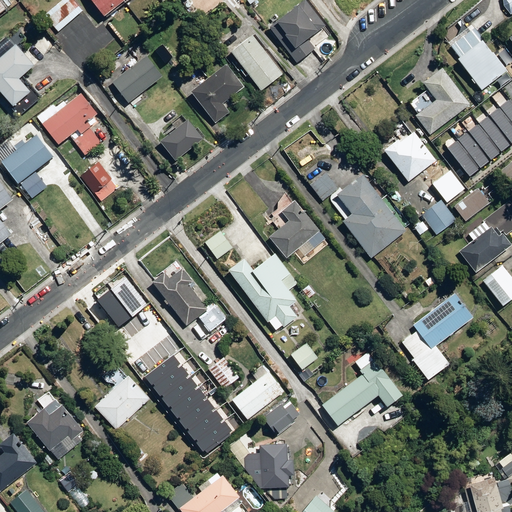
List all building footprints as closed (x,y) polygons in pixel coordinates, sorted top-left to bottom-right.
[(57,33),(82,13),(72,0),(60,0),(42,15),(57,33)] [(87,0),(102,19),(127,0),(87,0)] [(306,41),(324,27),(303,2),(267,30),(296,66),(314,51),(306,41)] [(458,58),(455,60),(480,91),(504,71),(482,44),(484,42),(473,29),(450,47),(458,58)] [(281,76),(251,38),(230,55),(260,93),(281,76)] [(155,51),(167,69),(178,61),(166,44),(155,51)] [(29,95),(17,81),(32,68),(14,46),(0,57),(0,95),(12,109),(29,95)] [(127,105),(160,79),(143,58),(111,84),(127,105)] [(242,89),(224,67),(189,94),(214,125),(229,114),(222,105),(242,89)] [(468,106),(440,69),(420,84),(433,101),(413,117),(428,136),(468,106)] [(79,137),(90,128),(86,123),(95,115),(80,96),(67,106),(64,102),(57,108),(54,104),(35,119),(58,147),(76,132),(79,137)] [(511,104),(508,100),(499,108),(511,124),(511,104)] [(511,144),(511,143),(511,124),(499,108),(488,116),(511,144)] [(511,144),(488,116),(478,124),(501,152),(511,144)] [(175,159),(200,139),(186,122),(161,141),(175,159)] [(491,160),(501,152),(478,124),(468,132),(491,160)] [(491,160),(468,132),(457,140),(480,169),(491,160)] [(395,140),(381,151),(406,183),(434,162),(411,133),(398,143),(395,140)] [(52,159),(36,137),(0,163),(17,185),(19,183),(34,172),(52,159)] [(471,176),(480,169),(457,141),(447,148),(470,177),(471,176)] [(501,187),(511,177),(511,162),(493,178),(501,187)] [(117,188),(98,163),(81,176),(99,201),(117,188)] [(429,194),(447,180),(439,170),(422,184),(429,194)] [(31,199),(46,188),(34,172),(19,183),(31,199)] [(336,189),(325,173),(309,185),(321,200),(336,189)] [(340,223),(369,259),(405,231),(360,175),(334,196),(349,215),(340,223)] [(0,211),(12,202),(0,185),(0,211)] [(479,186),(452,207),(463,222),(491,201),(479,186)] [(454,220),(439,200),(419,215),(434,235),(454,220)] [(325,241),(292,202),(280,213),(287,222),(267,238),(285,259),(297,249),(304,258),(325,241)] [(457,252),(474,273),(510,246),(501,234),(500,235),(499,233),(501,231),(504,236),(511,230),(511,206),(509,202),(467,233),(472,241),(457,252)] [(0,244),(10,237),(0,223),(0,244)] [(233,249),(220,233),(204,244),(217,261),(233,249)] [(241,259),(226,271),(266,323),(274,317),(283,328),(296,318),(287,307),(294,301),(287,291),(296,284),(273,254),(250,271),(241,259)] [(481,281),(501,306),(511,298),(511,280),(501,266),(481,281)] [(161,273),(149,282),(185,327),(206,310),(187,286),(191,283),(179,269),(167,279),(161,273)] [(111,289),(133,317),(148,306),(126,278),(111,289)] [(307,284),(300,290),(309,300),(316,294),(307,284)] [(133,317),(111,289),(97,300),(118,328),(133,317)] [(472,318),(453,294),(411,325),(415,331),(400,342),(413,359),(410,361),(425,381),(447,365),(434,347),(472,318)] [(209,332),(225,319),(214,306),(198,319),(209,332)] [(316,358),(305,343),(289,355),(300,370),(316,358)] [(371,362),(365,354),(354,363),(359,371),(371,362)] [(173,355),(145,376),(153,387),(182,366),(173,355)] [(238,379),(222,358),(207,370),(223,390),(238,379)] [(320,406),(336,427),(376,397),(384,408),(400,397),(372,361),(371,362),(359,371),(358,372),(360,376),(320,406)] [(182,366),(153,387),(161,398),(190,376),(182,366)] [(247,421),(282,393),(260,366),(250,374),(255,381),(230,401),(247,421)] [(190,376),(161,398),(170,409),(198,387),(190,376)] [(93,408),(115,431),(148,400),(126,377),(93,408)] [(198,387),(170,409),(178,420),(207,399),(198,387)] [(299,414),(285,397),(259,418),(274,437),(293,422),(291,420),(299,414)] [(207,399),(178,420),(187,432),(216,410),(207,399)] [(49,450),(57,460),(81,442),(76,436),(81,431),(61,405),(57,408),(54,403),(44,411),(42,409),(25,422),(47,452),(49,450)] [(216,410),(187,432),(195,443),(224,421),(216,410)] [(224,421),(195,443),(204,454),(233,433),(224,421)] [(0,491),(35,464),(11,434),(0,442),(0,450),(2,453),(0,454),(0,491)] [(284,460),(284,444),(258,445),(259,454),(247,455),(247,457),(243,457),(243,469),(258,488),(260,488),(274,499),(286,498),(285,477),(292,476),(291,460),(284,460)] [(506,478),(511,473),(511,460),(500,469),(506,478)] [(179,511),(219,511),(237,498),(220,476),(218,477),(215,473),(196,488),(199,493),(192,498),(177,510),(179,511)] [(496,500),(506,507),(510,506),(511,502),(511,493),(507,480),(492,484),(496,500)] [(492,484),(491,484),(484,485),(483,481),(462,487),(468,511),(488,511),(497,510),(498,509),(496,500),(492,484)] [(192,498),(181,484),(166,495),(177,510),(192,498)] [(42,511),(24,489),(7,503),(14,511),(42,511)] [(330,511),(315,496),(301,511),(330,511)] [(511,511),(506,507),(496,500),(498,509),(497,510),(497,511),(511,511)]
